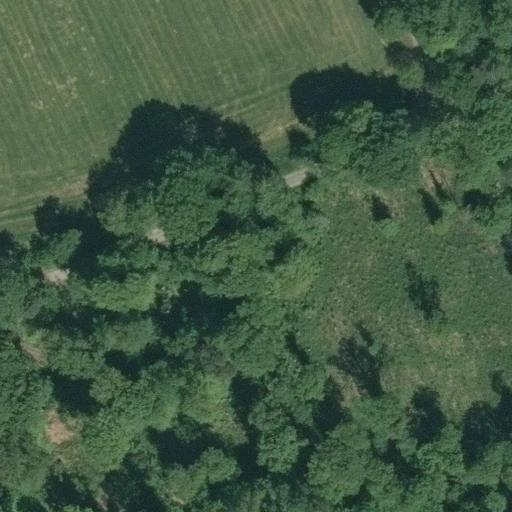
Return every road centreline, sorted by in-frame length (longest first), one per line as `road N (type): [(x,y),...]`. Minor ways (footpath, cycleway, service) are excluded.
road 1 (unclassified): [(0,320),(243,206),(461,118)]
road 2 (track): [(0,368),(94,461),(119,511)]
road 3 (unclassified): [(461,118),(405,0)]
